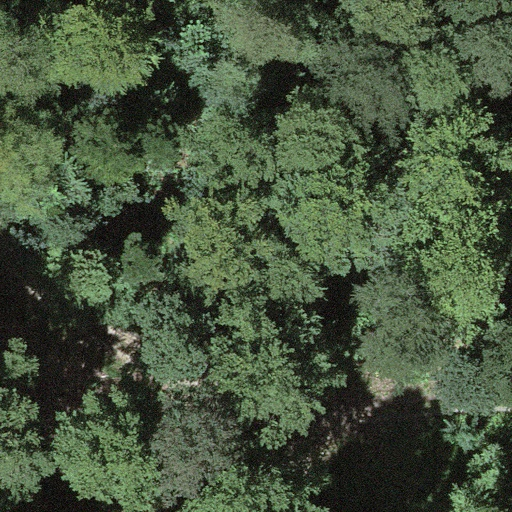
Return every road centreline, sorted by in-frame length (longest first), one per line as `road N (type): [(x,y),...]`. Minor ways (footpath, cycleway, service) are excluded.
road 1 (track): [(0,232),(21,267),(76,314),(144,354),(311,406),(249,511)]
road 2 (track): [(511,401),(311,406)]
road 3 (track): [(457,511),(311,406)]
